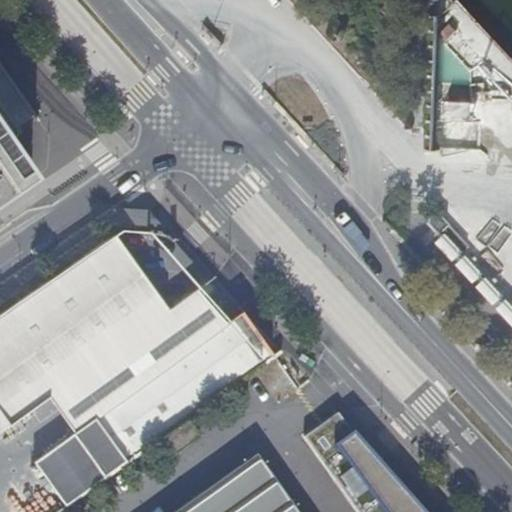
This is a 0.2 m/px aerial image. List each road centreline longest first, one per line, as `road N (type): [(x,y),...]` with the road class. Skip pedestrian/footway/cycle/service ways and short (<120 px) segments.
road 1 (residential): [(175,134),(217,213),(491,511)]
road 2 (primary): [(390,296),(353,222),(229,87)]
road 3 (primary): [(204,108),(390,296)]
road 4 (secondary): [(0,264),(175,134)]
road 5 (primary): [(511,426),(390,296)]
road 6 (primary): [(106,0),(204,108)]
road 7 (primary): [(229,87),(146,0)]
